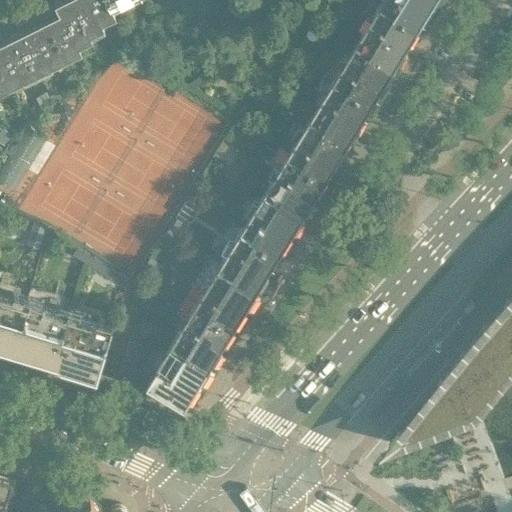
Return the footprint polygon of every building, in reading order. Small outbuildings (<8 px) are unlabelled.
[(87,27),(73,0),(55,0),(56,1),(42,8),(63,50),(78,43),(91,35),(89,31),(87,27)] [(73,0),(87,27),(89,31),(104,24),(102,20),(99,14),(113,7),(112,3),(110,0),(73,0)] [(422,22),(386,0),(383,0),(361,36),(398,60),(400,57),(403,58),(410,47),(407,45),(422,22)] [(386,0),(422,22),(434,1),(437,3),(439,0),(386,0)] [(63,50),(42,8),(27,15),(28,18),(15,24),(38,69),(53,62),(50,57),(63,50)] [(38,69),(15,24),(2,31),(0,29),(0,28),(0,62),(8,78),(21,72),(23,76),(38,69)] [(209,30),(200,34),(205,43),(214,39),(209,30)] [(398,60),(361,36),(338,74),(375,97),(388,76),(392,78),(399,65),(396,63),(398,60)] [(242,38),(224,54),(231,60),(246,47),(242,38)] [(206,56),(197,39),(184,46),(192,63),(206,56)] [(104,47),(98,50),(103,60),(109,57),(104,47)] [(93,52),(98,62),(103,60),(98,50),(93,52)] [(224,54),(207,69),(215,73),(231,60),(224,54)] [(375,97),(338,74),(314,112),(352,135),(354,131),(357,133),(364,121),(361,120),(375,97)] [(45,88),(34,95),(40,104),(50,98),(45,88)] [(352,135),(314,112),(291,150),(328,173),(342,151),(345,152),(352,140),(349,138),(352,135)] [(27,123),(0,159),(0,182),(12,189),(46,135),(27,123)] [(3,125),(0,128),(0,141),(3,144),(11,134),(3,125)] [(235,155),(225,149),(221,156),(231,162),(235,155)] [(328,173),(291,150),(268,187),(305,211),(307,207),(310,209),(318,197),(315,195),(328,173)] [(212,174),(219,164),(211,159),(205,170),(212,174)] [(230,163),(224,173),(235,179),(240,169),(230,163)] [(305,211),(268,187),(244,225),(282,249),(296,225),(299,227),(306,216),(303,214),(305,211)] [(0,216),(24,227),(27,220),(0,207),(0,216)] [(282,249),(244,225),(222,262),(259,285),(262,282),(265,284),(272,271),(269,269),(282,249)] [(171,241),(175,234),(168,230),(164,236),(171,241)] [(125,284),(129,278),(77,246),(73,253),(125,284)] [(166,262),(153,254),(146,266),(159,273),(166,262)] [(259,285),(222,262),(199,298),(237,322),(250,300),(253,302),(260,291),(257,289),(259,285)] [(0,340),(12,344),(28,294),(11,288),(10,293),(0,289),(0,340)] [(511,293),(507,300),(484,326),(437,382),(434,385),(389,442),(426,428),(460,415),(460,416),(465,414),(465,412),(463,413),(462,409),(468,407),(472,405),(472,406),(474,404),(475,405),(511,361),(511,293)] [(60,302),(59,307),(43,303),(45,299),(28,294),(12,344),(101,371),(106,352),(117,320),(99,315),(98,319),(82,314),(84,309),(60,302)] [(150,302),(142,297),(137,314),(145,318),(150,302)] [(237,322),(199,298),(176,337),(214,360),(215,357),(218,359),(226,347),(223,346),(237,322)] [(145,318),(137,314),(132,330),(141,331),(145,318)] [(166,352),(158,364),(147,381),(162,391),(166,385),(188,398),(203,374),(206,376),(213,364),(212,364),(214,360),(176,337),(166,352)] [(135,369),(139,355),(142,344),(130,340),(119,377),(128,379),(135,381),(142,372),(135,369)] [(0,498),(9,469),(0,465),(0,498)] [(40,478),(28,475),(22,494),(21,498),(33,502),(34,497),(40,478)] [(105,508),(89,493),(88,492),(86,494),(84,491),(63,511),(126,511),(126,510),(126,508),(125,507),(125,506),(124,504),(122,503),(121,502),(120,502),(118,501),(117,501),(115,501),(114,502),(112,502),(111,503),(110,504),(105,508)]
